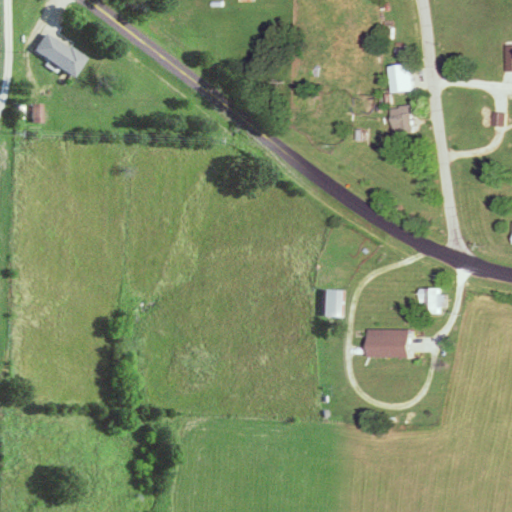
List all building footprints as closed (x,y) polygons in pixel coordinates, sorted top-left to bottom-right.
[(69,78),(82,59),(44,32),(31,51),(69,78)] [(344,98),(344,113),(358,113),(358,98),(344,98)] [(412,106),(392,108),(394,133),(413,132),(412,106)] [(441,315),(441,297),(439,297),(439,289),(425,289),(425,300),(427,300),(427,315),(441,315)] [(342,291),(321,291),(321,317),(342,317),(342,291)] [(369,358),(410,358),(410,330),(369,330),(369,358)]
